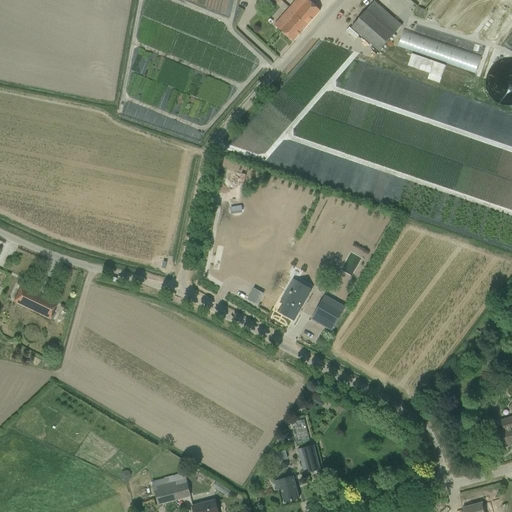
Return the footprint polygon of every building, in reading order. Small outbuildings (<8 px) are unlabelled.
[(307,0),(296,0),(289,9),(295,14),(294,16),(306,26),(320,11),(307,0)] [(352,28),(359,34),(378,51),(400,25),(374,2),(352,28)] [(293,42),(306,26),(294,16),(295,14),(289,9),(274,25),(293,42)] [(419,10),(416,16),(422,18),(425,12),(419,10)] [(486,57),(407,32),(401,50),(481,75),(486,57)] [(283,296),(279,303),(283,305),(279,313),(294,322),(312,290),(297,282),(287,299),(283,296)] [(50,319),(52,314),(56,305),(20,288),(16,297),(14,302),(50,319)] [(311,319),(331,330),(344,307),(325,296),(311,319)] [(316,403),(326,408),(330,400),(319,396),(316,403)] [(511,417),(501,421),(504,431),(496,433),(501,448),(511,444),(511,417)] [(309,441),(304,420),(291,424),(296,444),(309,441)] [(300,458),(304,457),(308,473),(320,470),(313,446),(298,450),(300,458)] [(122,473),(121,477),(124,480),(127,481),(131,478),(131,475),(129,472),(125,471),(122,473)] [(184,473),(153,481),(159,504),(190,496),(184,473)] [(293,476),(275,481),(277,490),(281,489),(284,503),(299,499),(293,476)] [(192,506),(193,511),(217,511),(217,508),(215,500),(192,506)] [(463,508),(463,511),(493,511),(490,502),(482,504),(482,503),(471,506),(471,507),(463,509),(463,508)]
